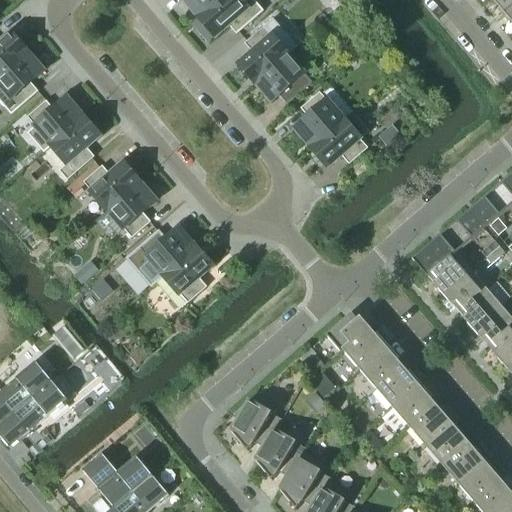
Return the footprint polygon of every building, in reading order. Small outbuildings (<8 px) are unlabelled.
[(199,19),(220,0),(182,0),(183,0),(199,19)] [(264,12),(253,0),(220,0),(199,19),(205,26),(199,32),(208,43),(215,37),(215,38),(229,26),(236,35),(264,12)] [(511,0),(491,0),(505,15),(511,8),(511,0)] [(288,56),(272,37),(271,37),(263,28),(245,45),(252,53),(238,65),(255,84),(288,56)] [(0,76),(27,53),(11,34),(0,43),(0,76)] [(31,84),(44,72),(27,53),(0,76),(0,103),(11,116),(38,93),(31,84)] [(312,84),(288,56),(255,84),(271,103),(285,92),(292,101),(312,84)] [(344,121),(328,102),(327,103),(320,94),(301,110),(308,119),(295,130),(311,149),(344,121)] [(51,147),(84,118),(67,99),(54,111),(46,102),(27,118),(35,127),(27,134),(44,154),(51,147)] [(87,149),(100,137),(84,118),(51,147),(67,166),(68,165),(76,174),(94,158),(87,149)] [(368,149),(360,140),(361,140),(344,121),(311,149),(328,168),(341,157),(349,166),(368,149)] [(107,212),(140,183),(124,165),(110,176),(102,167),(84,183),(91,192),(91,193),(107,212)] [(500,185),(473,209),(489,227),(498,219),(511,207),(511,175),(510,177),(501,185),(500,185)] [(143,214),(156,202),(140,183),(107,212),(123,231),(124,230),(132,239),(151,223),(143,214)] [(433,244),(413,261),(428,279),(456,255),(458,253),(485,231),(487,229),(489,227),(473,209),(471,211),(469,213),(442,235),(441,237),(433,244)] [(507,230),(498,219),(489,227),(498,237),(507,230)] [(163,277),(196,248),(180,230),(166,241),(159,232),(140,248),(148,257),(147,258),(163,277)] [(486,259),(499,248),(494,242),(481,253),(486,259)] [(199,279),(212,268),(196,248),(163,277),(180,296),(180,295),(188,304),(207,288),(199,279)] [(491,265),(504,254),(499,248),(486,259),(491,265)] [(443,296),(473,271),(458,253),(456,255),(428,279),(429,279),(430,278),(435,284),(434,285),(443,296)] [(459,313),(488,288),(473,271),(443,296),(453,307),(454,306),(459,313)] [(488,288),(459,313),(465,319),(463,320),(473,331),(503,306),(502,305),(510,298),(497,283),(489,290),(488,288)] [(489,347),(511,327),(511,316),(503,306),(473,331),(483,342),(484,341),(489,347)] [(341,354),(370,329),(361,318),(358,321),(352,314),(326,337),(341,354)] [(503,366),(511,357),(511,327),(489,347),(494,353),(493,354),(503,366)] [(360,371),(386,348),(370,329),(341,354),(342,355),(344,353),(360,371)] [(376,390),(403,367),(386,348),(360,371),(376,390)] [(304,366),(316,356),(311,350),(299,360),(304,366)] [(511,357),(503,366),(511,376),(511,357)] [(0,425),(52,383),(36,364),(0,394),(0,425)] [(393,410),(419,386),(403,367),(376,390),(393,410)] [(325,386),(317,375),(309,382),(318,393),(325,386)] [(52,383),(0,425),(0,437),(10,450),(22,440),(23,441),(29,435),(28,434),(68,402),(76,394),(61,376),(52,383)] [(409,429),(436,406),(419,386),(393,410),(409,429)] [(280,425),(282,421),(272,415),(274,413),(258,394),(233,415),(234,416),(235,416),(238,420),(231,433),(247,452),(253,444),(254,445),(255,444),(263,449),(276,432),(280,425)] [(316,395),(306,403),(316,415),(326,407),(316,395)] [(426,448),(452,425),(436,406),(409,429),(426,448)] [(331,428),(340,420),(334,413),(325,420),(331,428)] [(442,467),(469,444),(452,425),(426,448),(442,467)] [(288,479),(306,450),(276,432),(263,449),(255,462),(272,482),(277,473),(279,474),(288,479)] [(459,486),(485,463),(469,444),(442,467),(459,486)] [(312,508),(330,479),(321,474),(323,472),(306,452),(307,451),(306,450),(288,479),(280,491),(296,511),(301,503),(303,504),(303,503),(312,508)] [(114,509),(153,477),(137,459),(118,474),(102,455),(82,472),(93,484),(92,485),(97,492),(98,491),(114,509)] [(475,505),(502,482),(485,463),(459,486),(475,505)] [(149,511),(169,496),(153,477),(114,509),(110,511),(149,511)] [(352,511),(354,509),(345,503),(347,501),(330,481),(331,480),(330,479),(312,508),(309,511),(352,511)] [(481,511),(505,511),(511,506),(511,493),(502,482),(475,505),(481,511)]
